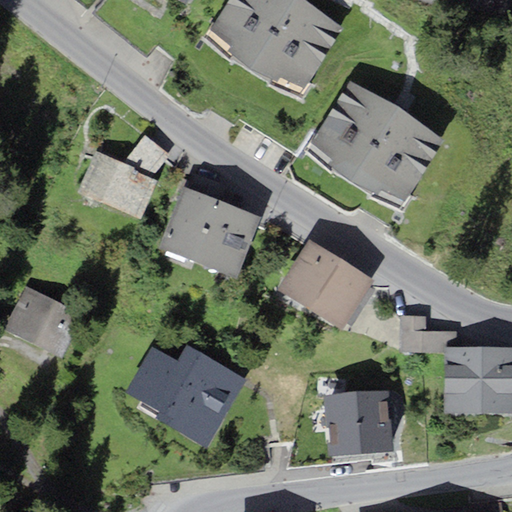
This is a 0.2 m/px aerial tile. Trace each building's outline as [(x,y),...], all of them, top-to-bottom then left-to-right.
[(296,99),(343,27),(301,0),(228,0),(203,39),(296,99)] [(399,209),(443,139),(349,81),(306,150),(399,209)] [(145,135),(122,163),(151,177),(169,155),(145,135)] [(122,163),(95,150),(77,188),(140,218),(158,180),(151,177),(122,163)] [(160,247),(236,278),(260,219),(218,202),(225,186),(193,173),(187,188),(185,187),(160,247)] [(308,308),(339,257),(308,239),(277,289),(308,308)] [(344,329),(374,279),(339,257),(308,308),(344,329)] [(4,329),(33,343),(55,300),(26,285),(4,329)] [(33,343),(62,358),(84,314),(55,300),(33,343)] [(425,317),(400,316),(400,351),(444,351),(444,346),(456,346),(456,332),(425,331),(425,317)] [(221,419),(245,378),(187,343),(177,359),(153,346),(126,392),(159,411),(155,417),(208,448),(224,421),(221,419)] [(511,347),(456,346),(444,346),(444,351),(443,412),(511,413),(511,347)] [(388,392),(325,398),(330,457),(393,452),(388,392)]
